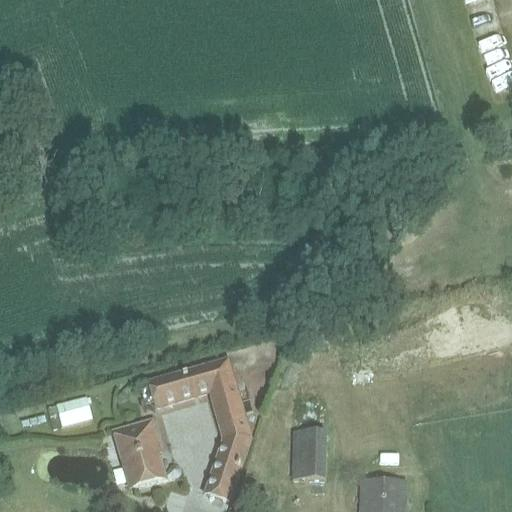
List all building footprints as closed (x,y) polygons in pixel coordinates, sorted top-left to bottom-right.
[(206,373),(150,390),(156,411),(212,395),(217,411),(238,405),(227,367),(206,373)] [(134,493),(163,484),(156,458),(161,457),(157,442),(151,444),(147,427),(117,435),(134,493)] [(329,436),(295,435),(294,483),(309,483),(309,496),(328,496),(329,436)] [(227,444),(208,499),(229,506),(250,445),(227,444)] [(371,511),(404,511),(405,486),(373,485),(371,511)]
